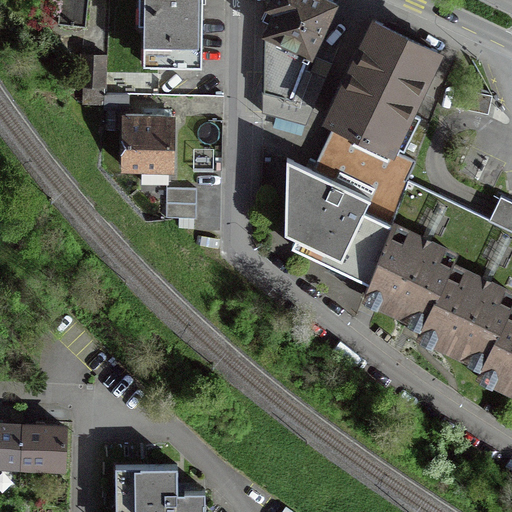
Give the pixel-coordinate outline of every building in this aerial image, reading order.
[(59,0),(58,22),(85,25),(88,0),(59,0)] [(205,4),(205,0),(138,0),(139,23),(143,23),(143,64),(202,64),(202,4),(205,4)] [(334,4),(327,0),(269,0),(261,19),(268,22),(263,33),(262,113),(305,125),(310,113),(319,93),(299,85),(310,56),(334,4)] [(340,96),(328,121),(334,124),(354,133),(396,153),(400,155),(414,162),(429,123),(418,118),(406,112),(435,51),(375,23),(340,96)] [(106,89),(107,54),(79,53),(78,85),(83,85),(82,102),(101,103),(101,89),(106,89)] [(169,169),(175,169),(176,111),(169,111),(169,105),(141,105),(141,109),(130,109),(130,92),(105,92),(104,109),(121,109),(121,167),(142,168),(142,180),(169,180),(169,169)] [(465,111),(487,115),(491,97),(469,92),(465,111)] [(291,248),(367,283),(391,223),(407,182),(414,162),(400,155),(396,153),(354,133),(334,124),(313,167),(311,171),(286,159),(284,233),(295,239),(291,248)] [(153,201),(159,201),(164,197),(166,191),(164,185),(159,182),(153,182),(147,185),(146,191),(148,197),(153,201)] [(481,363),(476,372),(511,389),(511,232),(488,220),(407,182),(391,223),(367,283),(363,295),(404,315),(408,317),(412,309),(419,312),(424,314),(416,332),(481,363)] [(166,217),(196,217),(196,186),(166,186),(166,217)] [(511,203),(499,197),(488,220),(511,232),(511,203)] [(0,464),(66,467),(68,419),(42,418),(0,416),(0,464)] [(207,511),(206,511),(205,484),(192,484),(184,485),(184,486),(179,486),(178,459),(140,460),(140,461),(115,461),(115,511),(207,511)] [(0,474),(0,490),(11,486),(6,472),(0,474)]
